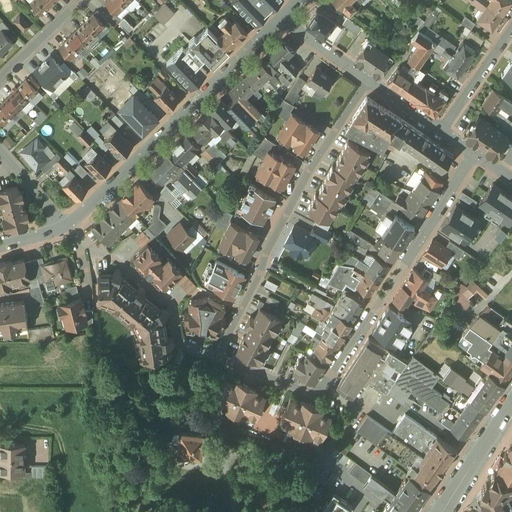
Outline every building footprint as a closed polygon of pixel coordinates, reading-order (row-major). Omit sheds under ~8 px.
[(51,6),(45,0),(34,0),(31,3),(42,15),(51,6)] [(126,5),(120,0),(108,0),(106,3),(117,14),(126,5)] [(253,0),(252,2),(243,11),(256,25),(269,12),(257,0),(253,0)] [(257,0),(269,12),(280,0),(257,0)] [(351,0),(333,0),(342,9),(350,2),(351,0)] [(487,5),(479,0),(472,0),(471,3),(483,11),(487,5)] [(509,0),(479,0),(487,5),(501,15),(511,1),(509,0)] [(356,8),(350,2),(343,8),(349,14),(356,8)] [(164,24),(175,13),(165,3),(154,14),(164,24)] [(501,15),(487,5),(483,11),(478,19),(492,29),(501,15)] [(47,23),(54,16),(48,10),(41,18),(47,23)] [(330,19),(317,10),(306,26),(332,44),(343,27),(335,22),(337,20),(332,16),(330,19)] [(108,21),(98,11),(94,14),(105,25),(108,21)] [(94,14),(85,22),(96,34),(105,25),(94,14)] [(30,26),(20,16),(14,21),(24,32),(30,26)] [(429,16),(418,30),(423,34),(433,20),(429,16)] [(423,21),(418,17),(413,22),(418,26),(423,21)] [(475,24),(465,17),(461,23),(470,30),(471,30),(475,24)] [(134,28),(124,18),(119,23),(129,33),(134,28)] [(362,28),(347,18),(343,24),(358,35),(362,28)] [(228,19),(221,26),(226,31),(232,24),(228,19)] [(226,31),(218,38),(230,50),(248,33),(236,21),(232,24),(226,31)] [(2,22),(0,24),(0,32),(2,31),(6,35),(11,30),(2,22)] [(85,22),(77,31),(88,42),(96,34),(85,22)] [(218,38),(208,28),(191,45),(211,65),(217,59),(219,61),(230,50),(218,38)] [(413,64),(409,70),(410,71),(408,75),(412,78),(419,67),(432,48),(436,43),(432,40),(423,34),(418,30),(411,40),(418,46),(408,60),(413,64)] [(471,30),(470,30),(466,37),(480,46),(484,40),(471,30)] [(0,32),(0,55),(1,56),(7,50),(6,49),(14,42),(6,35),(2,31),(0,32)] [(77,31),(68,39),(79,50),(88,42),(77,31)] [(437,33),(432,40),(436,43),(441,36),(437,33)] [(456,46),(441,36),(436,43),(453,54),(456,50),(454,48),(456,46)] [(79,50),(68,39),(59,48),(70,59),(79,50)] [(477,50),(463,40),(456,50),(453,54),(467,64),(477,50)] [(296,50),(282,41),(281,41),(268,55),(272,59),(264,66),(272,74),(280,67),(285,72),(279,77),(288,85),(300,69),(289,58),(296,50)] [(390,58),(368,43),(357,60),(379,75),(385,66),(391,58),(390,58)] [(453,54),(436,43),(432,48),(447,58),(448,57),(450,59),(453,54)] [(176,56),(168,48),(160,56),(168,64),(176,56)] [(467,64),(453,54),(450,59),(443,68),(457,78),(467,64)] [(201,79),(187,64),(185,66),(176,56),(168,64),(167,66),(175,75),(190,90),(201,79)] [(67,74),(50,57),(34,72),(46,84),(49,81),(54,86),(55,85),(67,74)] [(391,58),(385,66),(390,69),(396,61),(391,57),(390,58),(391,58)] [(511,60),(510,63),(510,64),(503,74),(502,74),(502,75),(511,81),(511,60)] [(260,62),(244,77),(255,89),(256,90),(260,86),(270,97),(277,90),(275,89),(266,80),(272,74),(264,66),(260,62)] [(412,78),(401,92),(415,101),(425,87),(416,81),(419,76),(420,76),(424,71),(419,67),(412,78)] [(168,74),(162,68),(157,73),(163,79),(168,74)] [(333,80),(316,68),(307,82),(306,82),(306,83),(313,87),(313,86),(317,89),(324,94),(324,93),(333,80)] [(408,75),(397,68),(387,82),(401,92),(412,78),(408,75)] [(87,74),(81,70),(77,75),(83,79),(87,74)] [(444,84),(424,71),(420,76),(419,76),(416,81),(425,87),(415,101),(415,102),(434,115),(448,95),(440,90),(444,84)] [(281,83),(272,74),(266,80),(275,89),(281,83)] [(179,100),(166,86),(161,81),(157,77),(148,86),(157,95),(154,98),(167,112),(179,100)] [(252,104),(246,98),(254,90),(255,89),(244,77),(228,92),(236,99),(255,118),(261,112),(252,104)] [(306,82),(299,78),(291,89),(298,94),(306,83),(306,82)] [(38,90),(27,79),(18,88),(29,99),(38,90)] [(134,85),(129,79),(124,84),(133,93),(138,88),(134,85)] [(146,89),(138,80),(134,85),(138,88),(142,93),(146,89)] [(54,86),(49,81),(46,84),(43,87),(64,109),(71,102),(55,85),(54,86)] [(18,88),(10,96),(21,108),(29,99),(18,88)] [(324,94),(317,89),(312,96),(320,101),(325,94),(324,93),(324,94)] [(511,102),(493,89),(482,105),(496,114),(502,106),(511,113),(511,102)] [(260,96),(254,90),(246,98),(252,104),(260,96)] [(151,110),(134,93),(125,102),(142,119),(151,110)] [(10,96),(1,105),(12,116),(21,108),(10,96)] [(294,106),(280,97),(277,103),(272,111),(287,121),(292,113),(290,112),(294,106)] [(453,155),(402,120),(385,109),(379,105),(367,97),(345,132),(382,151),(391,137),(442,172),(453,155)] [(236,117),(227,108),(228,106),(221,99),(209,110),(209,111),(226,127),(236,118),(236,117)] [(255,118),(236,99),(228,106),(227,108),(236,117),(236,118),(246,127),(255,118)] [(12,116),(1,105),(0,106),(0,121),(4,125),(12,116)] [(38,125),(47,116),(43,111),(33,120),(38,125)] [(226,127),(209,111),(191,128),(205,142),(217,131),(228,143),(229,143),(235,137),(226,127)] [(261,112),(255,118),(262,125),(266,118),(261,112)] [(303,121),(292,113),(287,121),(287,122),(286,124),(285,123),(285,124),(283,128),(283,127),(282,128),(283,128),(279,134),(282,136),(283,140),(287,139),(290,141),(294,143),(294,144),(297,146),(298,150),(302,149),(305,151),(309,145),(309,146),(309,145),(312,141),(313,139),(314,139),(313,139),(318,131),(307,123),(306,124),(303,122),(303,121)] [(511,122),(506,119),(506,118),(498,113),(494,119),(501,124),(511,131),(511,122)] [(498,129),(479,116),(465,135),(466,138),(474,143),(476,143),(485,149),(485,151),(493,157),(496,156),(509,137),(498,129)] [(255,118),(246,127),(256,133),(260,132),(262,125),(255,118)] [(111,124),(103,133),(108,137),(116,129),(111,124)] [(511,132),(511,131),(501,124),(498,129),(509,137),(511,132)] [(132,146),(116,129),(108,137),(104,142),(115,153),(113,154),(118,158),(119,157),(120,158),(132,146)] [(93,140),(83,130),(78,136),(87,146),(93,140)] [(199,148),(185,134),(167,152),(183,169),(188,165),(185,162),(199,148)] [(235,137),(229,143),(235,148),(240,143),(235,137)] [(37,138),(21,152),(36,169),(40,166),(48,159),(41,150),(44,147),(37,138)] [(267,139),(254,152),(253,154),(263,159),(268,151),(272,153),(276,145),(267,139)] [(335,167),(354,179),(356,180),(360,172),(358,171),(361,166),(363,167),(364,163),(363,163),(366,157),(367,158),(370,153),(348,142),(335,167)] [(225,157),(212,143),(211,144),(205,149),(219,163),(225,157)] [(111,167),(93,148),(84,156),(89,161),(86,164),(100,179),(111,167)] [(284,159),(279,156),(279,157),(272,153),(268,151),(263,159),(261,163),(260,164),(258,168),(259,169),(257,173),(267,178),(267,179),(272,182),(273,181),(283,187),(285,183),(286,182),(289,178),(288,177),(294,165),(284,159)] [(183,169),(167,152),(149,170),(162,184),(170,176),(173,179),(172,181),(183,191),(186,188),(193,195),(201,187),(193,178),(183,169)] [(48,159),(40,166),(45,171),(55,162),(61,157),(57,153),(49,160),(48,159)] [(71,167),(61,156),(61,157),(55,162),(59,166),(65,172),(65,173),(69,169),(71,167)] [(45,171),(45,172),(49,176),(59,166),(55,162),(45,171)] [(199,173),(189,163),(188,165),(183,169),(193,178),(197,175),(198,173),(199,173)] [(318,196),(336,206),(339,208),(342,202),(341,201),(344,195),(345,196),(349,190),(347,189),(350,183),(352,184),(354,179),(335,167),(333,166),(318,196)] [(75,175),(69,169),(65,173),(65,172),(64,173),(70,179),(74,176),(75,175)] [(198,176),(197,175),(193,178),(201,187),(205,183),(203,181),(198,176)] [(74,176),(70,179),(62,187),(76,201),(88,190),(74,176)] [(438,191),(421,180),(413,191),(431,203),(438,191)] [(153,197),(138,182),(132,188),(132,187),(123,196),(124,197),(121,200),(120,199),(119,199),(134,214),(142,205),(152,205),(152,198),(153,197)] [(511,217),(511,196),(493,184),(479,204),(508,224),(511,217)] [(2,191),(0,191),(0,194),(1,198),(0,198),(0,204),(0,205),(3,205),(6,216),(3,217),(5,223),(8,223),(9,229),(28,224),(26,218),(29,217),(27,211),(24,212),(23,208),(24,208),(23,202),(22,203),(21,199),(23,198),(21,192),(19,192),(17,186),(2,191)] [(176,197),(166,187),(161,192),(171,203),(176,197)] [(266,193),(254,187),(253,190),(250,188),(240,207),(243,209),(241,212),(253,217),(263,223),(270,210),(271,211),(274,206),(272,205),(276,198),(266,193)] [(279,192),(269,187),(266,193),(276,198),(279,192)] [(431,203),(413,191),(412,191),(406,201),(398,197),(394,204),(419,220),(431,203)] [(393,201),(380,193),(376,199),(389,207),(393,201)] [(477,202),(462,193),(459,198),(474,207),(477,202)] [(336,206),(318,196),(316,195),(307,211),(329,223),(334,213),(333,212),(336,206)] [(110,208),(126,224),(135,215),(134,214),(119,199),(110,208)] [(389,207),(376,199),(372,205),(385,213),(389,207)] [(467,206),(460,201),(457,206),(464,210),(467,206)] [(161,206),(154,205),(152,220),(154,222),(148,228),(156,237),(167,226),(159,218),(161,206)] [(457,206),(456,205),(442,228),(465,243),(479,220),(464,210),(457,206)] [(126,224),(110,208),(100,218),(116,234),(117,234),(126,224)] [(222,209),(215,225),(226,231),(231,222),(230,220),(233,214),(222,209)] [(415,227),(395,214),(382,234),(391,240),(402,247),(415,227)] [(253,217),(250,223),(260,228),(263,223),(253,217)] [(116,234),(100,218),(92,227),(108,243),(116,234)] [(243,228),(231,222),(226,231),(225,233),(223,237),(222,237),(223,238),(219,244),(223,246),(224,250),(228,248),(232,250),(235,252),(239,254),(240,258),(244,257),(247,258),(251,252),(251,251),(253,248),(253,247),(254,245),(255,245),(254,245),(259,237),(247,230),(246,231),(243,229),(243,228)] [(180,223),(176,228),(174,228),(169,233),(168,235),(174,241),(174,242),(177,245),(179,245),(181,247),(186,242),(188,244),(191,241),(194,237),(187,230),(180,223)] [(331,233),(315,224),(310,234),(317,238),(326,243),(331,233)] [(204,236),(193,225),(187,230),(194,237),(191,241),(195,245),(204,236)] [(310,234),(294,226),(285,244),(293,248),(291,252),(301,257),(304,251),(309,254),(317,238),(310,234)] [(371,244),(348,228),(343,237),(367,249),(371,244)] [(507,234),(501,230),(496,237),(497,240),(500,243),(507,234)] [(142,232),(135,239),(143,246),(150,239),(142,232)] [(402,247),(391,240),(389,244),(385,242),(378,252),(393,261),(402,247)] [(445,248),(433,240),(423,255),(439,265),(442,260),(445,259),(449,253),(450,252),(445,248)] [(465,251),(450,241),(445,248),(450,252),(449,253),(459,259),(465,251)] [(169,259),(163,264),(159,261),(161,259),(148,245),(134,258),(138,262),(137,264),(146,273),(145,273),(150,278),(151,277),(160,286),(162,285),(165,289),(172,283),(173,284),(178,279),(177,278),(182,273),(169,259)] [(359,259),(350,254),(343,265),(354,267),(355,265),(359,259)] [(389,266),(375,257),(369,266),(359,259),(355,265),(380,281),(389,266)] [(43,265),(42,265),(46,282),(47,282),(55,280),(56,284),(72,280),(66,258),(43,265)] [(212,258),(200,280),(201,281),(198,287),(207,291),(207,293),(211,293),(214,295),(215,295),(216,295),(218,290),(205,283),(216,261),(212,258)] [(42,259),(33,262),(39,284),(44,282),(46,282),(42,265),(43,265),(42,259)] [(24,260),(12,263),(12,261),(0,263),(0,288),(11,286),(10,282),(19,280),(21,281),(29,279),(25,264),(24,260)] [(245,275),(216,261),(205,283),(218,290),(233,297),(245,275)] [(497,269),(487,261),(472,280),(482,288),(497,269)] [(33,262),(25,264),(29,279),(32,288),(40,286),(39,284),(33,262)] [(343,265),(341,265),(329,284),(342,290),(346,284),(355,289),(357,287),(356,287),(362,277),(351,271),(354,267),(343,265)] [(380,281),(355,265),(354,267),(351,271),(362,277),(356,287),(357,287),(370,296),(380,281)] [(442,275),(426,268),(421,274),(428,278),(429,277),(439,281),(442,275)] [(114,306),(126,282),(120,276),(121,274),(119,270),(119,269),(119,270),(115,271),(114,274),(100,275),(100,274),(99,274),(100,301),(101,301),(107,303),(114,306)] [(421,274),(413,269),(402,285),(425,300),(431,292),(426,288),(426,286),(426,285),(425,284),(428,278),(421,274)] [(197,287),(185,275),(178,282),(189,294),(197,287)] [(511,278),(497,295),(502,299),(502,300),(504,302),(505,301),(511,305),(511,310),(498,301),(493,309),(511,322),(511,278)] [(267,279),(264,285),(275,291),(278,285),(267,279)] [(55,280),(47,282),(46,282),(44,282),(46,290),(48,292),(56,289),(57,287),(56,284),(55,280)] [(134,322),(153,304),(143,296),(145,294),(145,289),(144,288),(144,289),(140,289),(138,291),(126,282),(114,306),(113,307),(113,309),(131,324),(132,323),(134,322)] [(336,292),(318,283),(315,289),(332,299),(336,292)] [(77,285),(65,289),(68,301),(80,298),(77,285)] [(425,300),(402,285),(393,299),(402,305),(404,302),(407,304),(411,297),(413,299),(413,300),(426,309),(439,290),(433,288),(431,292),(425,300)] [(32,288),(29,289),(33,301),(38,300),(40,306),(45,304),(40,286),(32,288)] [(207,291),(198,287),(192,299),(192,300),(208,298),(223,306),(225,307),(222,312),(220,316),(226,318),(233,304),(216,295),(215,295),(214,295),(211,293),(207,293),(207,291)] [(365,304),(352,296),(346,293),(340,303),(358,314),(365,304)] [(333,306),(312,295),(310,299),(323,307),(323,308),(330,311),(333,306)] [(279,302),(269,296),(266,301),(276,307),(279,302)] [(68,301),(58,304),(61,314),(62,314),(64,315),(67,327),(87,321),(88,321),(86,311),(83,302),(82,303),(81,298),(80,298),(68,301)] [(192,300),(191,300),(192,306),(190,307),(190,310),(184,311),(187,330),(217,335),(226,318),(220,316),(222,312),(220,311),(223,306),(208,298),(192,300)] [(24,301),(0,304),(0,330),(3,330),(4,333),(20,331),(19,328),(28,326),(28,330),(29,330),(24,301)] [(271,306),(260,301),(256,307),(260,309),(260,308),(268,312),(271,306)] [(358,314),(340,303),(333,313),(352,325),(352,324),(358,314)] [(140,334),(166,331),(164,317),(167,315),(168,311),(168,310),(168,311),(164,309),(161,311),(153,304),(134,322),(137,328),(140,334)] [(412,320),(389,306),(372,332),(395,346),(398,342),(401,344),(405,337),(402,336),(405,331),(408,333),(412,326),(409,325),(412,320)] [(268,312),(260,308),(260,309),(255,318),(250,316),(245,325),(250,328),(245,337),(244,336),(241,341),(242,342),(237,352),(257,362),(259,363),(262,358),(266,357),(264,353),(267,348),(265,347),(272,334),(273,334),(281,319),(280,319),(280,318),(268,312)] [(328,314),(322,310),(321,312),(315,308),(311,315),(324,321),(328,314)] [(352,325),(333,313),(327,323),(346,335),(352,325)] [(320,327),(313,323),(298,314),(297,315),(295,314),(293,317),(292,317),(298,320),(299,320),(306,324),(306,325),(317,332),(319,330),(320,327)] [(511,333),(503,328),(501,330),(479,315),(470,325),(498,345),(507,351),(511,354),(511,336),(511,337),(510,335),(511,333)] [(306,324),(299,320),(298,320),(292,333),(298,337),(306,325),(306,324)] [(346,335),(327,323),(323,328),(324,328),(324,329),(325,329),(325,330),(323,333),(322,335),(324,336),(339,345),(346,335)] [(503,356),(495,350),(498,345),(470,325),(459,339),(468,345),(466,348),(484,360),(480,365),(488,371),(504,382),(511,371),(511,354),(507,351),(503,356)] [(29,330),(28,330),(30,342),(34,342),(55,337),(52,326),(29,330)] [(166,331),(140,334),(138,334),(137,336),(141,359),(142,360),(170,356),(170,355),(168,347),(171,346),(174,343),(174,342),(170,339),(168,340),(166,331)] [(339,345),(324,336),(319,343),(315,341),(310,349),(314,351),(311,356),(326,366),(339,345)] [(369,337),(337,387),(352,396),(361,382),(366,385),(369,380),(387,391),(407,361),(402,358),(396,354),(369,337)] [(406,353),(399,349),(396,354),(402,358),(406,353)] [(326,366),(311,356),(307,354),(303,360),(299,358),(293,367),(296,368),(293,372),(303,378),(304,376),(314,383),(319,376),(319,377),(326,366)] [(437,373),(413,355),(413,356),(408,362),(404,367),(430,386),(440,376),(437,373)] [(486,408),(461,391),(452,405),(442,397),(443,395),(430,386),(404,367),(408,362),(407,361),(387,391),(386,392),(402,403),(411,391),(441,412),(443,410),(446,412),(445,413),(444,413),(443,415),(444,415),(441,420),(462,435),(463,433),(467,435),(485,409),(486,408)] [(488,371),(475,389),(472,387),(474,385),(464,379),(465,377),(450,366),(445,374),(442,377),(461,391),(486,408),(504,382),(488,371)] [(257,390),(235,381),(234,383),(224,378),(215,400),(224,404),(223,408),(239,415),(245,417),(246,414),(255,418),(254,420),(255,421),(264,399),(265,396),(256,392),(257,390)] [(274,403),(264,399),(255,421),(254,420),(255,418),(246,414),(245,417),(239,415),(236,423),(287,445),(294,430),(289,428),(290,425),(281,421),(286,408),(281,406),(285,397),(284,397),(280,406),(275,403),(278,394),(274,403)] [(323,411),(301,401),(300,403),(290,399),(286,408),(281,421),(290,425),(289,428),(294,430),(311,438),(312,434),(322,438),(331,417),(322,412),(323,411)] [(437,436),(405,414),(392,433),(443,469),(457,450),(437,436)] [(392,433),(367,415),(357,430),(397,458),(393,463),(410,474),(407,479),(405,477),(395,492),(416,507),(443,469),(392,433)] [(190,422),(174,420),(173,432),(172,442),(179,443),(178,454),(183,454),(182,461),(195,462),(196,456),(200,456),(201,452),(204,452),(206,435),(197,434),(197,430),(189,429),(190,422)] [(343,438),(336,448),(344,454),(352,445),(343,438)] [(25,444),(0,444),(0,472),(25,472),(25,460),(24,460),(24,456),(25,456),(25,444)] [(511,444),(507,452),(506,452),(503,456),(504,457),(495,471),(494,470),(494,471),(511,481),(511,444)] [(372,474),(356,463),(349,472),(364,484),(372,474)] [(49,467),(32,467),(31,478),(49,478),(49,467)] [(511,481),(494,471),(479,495),(482,501),(483,500),(485,504),(483,504),(485,508),(485,509),(486,511),(503,511),(511,508),(511,481)] [(395,492),(372,474),(364,484),(364,485),(381,498),(383,495),(390,500),(381,511),(413,511),(416,507),(395,492)] [(26,478),(14,478),(13,492),(1,492),(0,492),(0,505),(3,506),(2,511),(26,511),(27,490),(26,490),(26,478)] [(324,511),(348,511),(353,506),(337,495),(332,501),(329,499),(321,510),(324,511)]
